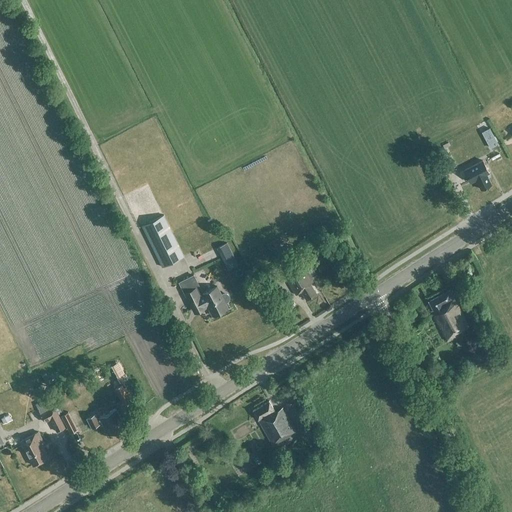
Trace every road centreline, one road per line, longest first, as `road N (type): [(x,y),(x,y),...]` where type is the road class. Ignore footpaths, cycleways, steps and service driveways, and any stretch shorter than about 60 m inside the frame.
road 1 (tertiary): [(34,511),(373,295)]
road 2 (unclassified): [(488,511),(373,295)]
road 3 (tertiary): [(373,295),(511,207)]
